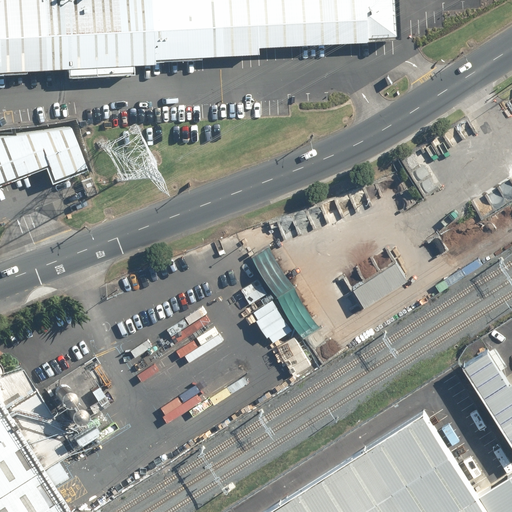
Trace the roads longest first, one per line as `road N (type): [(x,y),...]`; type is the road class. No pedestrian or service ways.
road 1 (primary): [(0,282),(343,150),(511,49)]
road 2 (unknown): [(106,332),(171,290),(251,259)]
